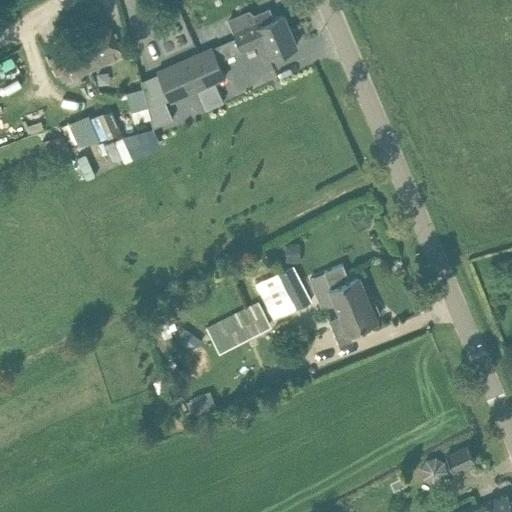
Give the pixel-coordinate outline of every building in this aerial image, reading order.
[(297,45),(295,41),(298,40),(298,38),(294,29),(292,28),(290,29),(284,14),(274,18),(270,9),(254,16),(256,21),(233,31),(241,50),(259,43),(266,58),(297,45)] [(77,44),(59,53),(71,78),(120,55),(122,63),(136,59),(133,50),(123,53),(109,23),(74,39),(77,44)] [(157,71),(170,101),(226,76),(213,46),(157,71)] [(104,110),(89,114),(96,138),(111,133),(104,110)] [(274,320),(311,300),(292,265),(255,284),(274,320)] [(358,276),(329,288),(341,315),(329,319),(340,345),(352,339),(349,331),(377,319),(376,317),(378,316),(379,312),(376,303),(373,302),(370,303),(358,276)] [(218,351),(271,325),(259,299),(205,325),(218,351)] [(452,470),(474,460),(467,446),(445,455),(452,470)] [(473,511),(511,511),(511,502),(508,493),(472,509),(473,511)]
